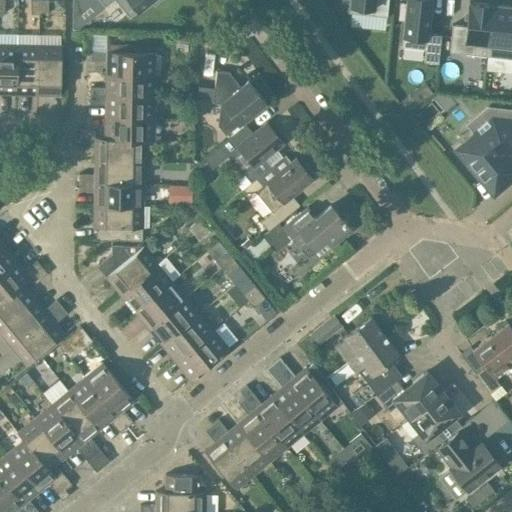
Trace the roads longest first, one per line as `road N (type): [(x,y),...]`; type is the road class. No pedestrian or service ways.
road 1 (residential): [(177,412),(57,257),(58,132)]
road 2 (residential): [(177,412),(404,225)]
road 3 (residential): [(404,225),(238,7)]
road 4 (residential): [(477,397),(438,335),(435,259)]
road 5 (residential): [(93,496),(154,447),(177,412)]
